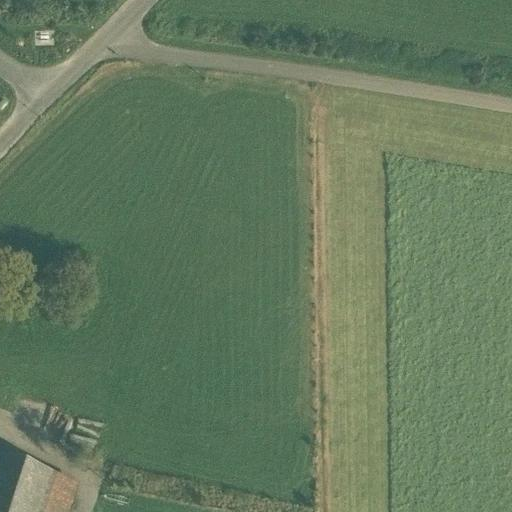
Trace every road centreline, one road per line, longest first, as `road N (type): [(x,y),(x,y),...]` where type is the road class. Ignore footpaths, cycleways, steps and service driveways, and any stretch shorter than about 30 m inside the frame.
road 1 (track): [(511,110),(106,41)]
road 2 (residential): [(149,0),(44,99)]
